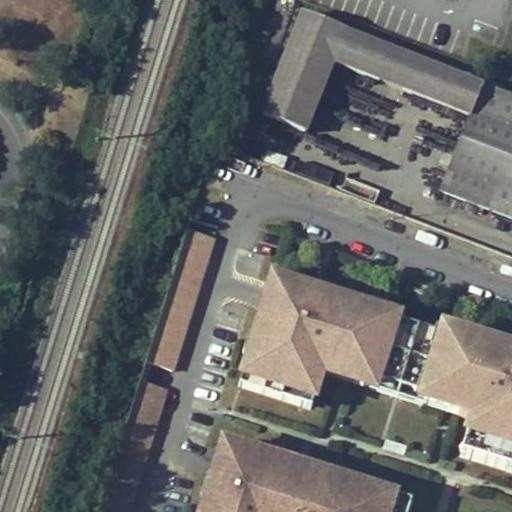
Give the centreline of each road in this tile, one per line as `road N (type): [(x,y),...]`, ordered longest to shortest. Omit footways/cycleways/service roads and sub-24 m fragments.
road 1 (residential): [(511,283),(281,201),(245,205),(232,239)]
road 2 (residential): [(147,511),(232,239)]
